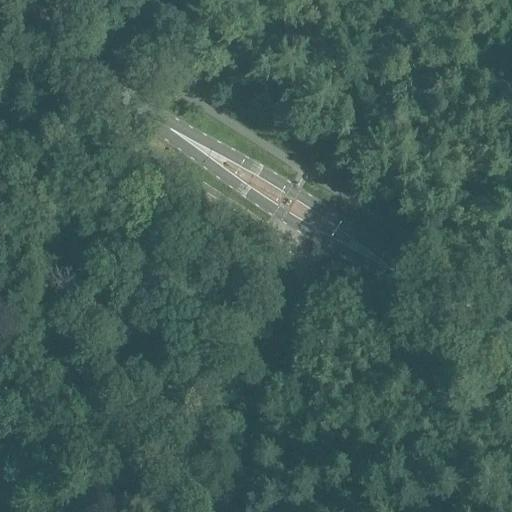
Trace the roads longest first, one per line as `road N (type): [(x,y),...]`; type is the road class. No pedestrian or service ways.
road 1 (secondary): [(129,103),(280,213),(441,300)]
road 2 (secondary): [(441,300),(251,166),(129,103)]
road 3 (track): [(356,24),(404,112),(433,138),(511,173)]
road 4 (secondary): [(129,103),(0,21)]
road 5 (track): [(511,57),(404,112)]
